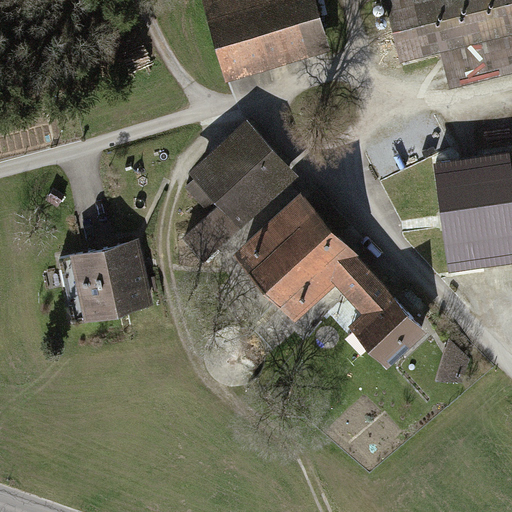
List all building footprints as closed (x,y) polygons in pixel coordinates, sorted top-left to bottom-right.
[(316,0),(202,0),(224,76),(330,45),(316,0)] [(511,0),(383,0),(398,59),(438,49),(447,84),(511,68),(511,0)] [(214,203),(179,233),(199,256),(294,175),(244,118),(185,169),(214,203)] [(511,167),(509,148),(436,159),(452,269),(511,260),(511,167)] [(295,187),(230,246),(293,316),(334,280),(359,308),(346,320),(383,360),(421,326),(295,187)] [(137,236),(66,249),(78,314),(149,301),(137,236)] [(466,389),(470,353),(432,349),(427,384),(466,389)]
